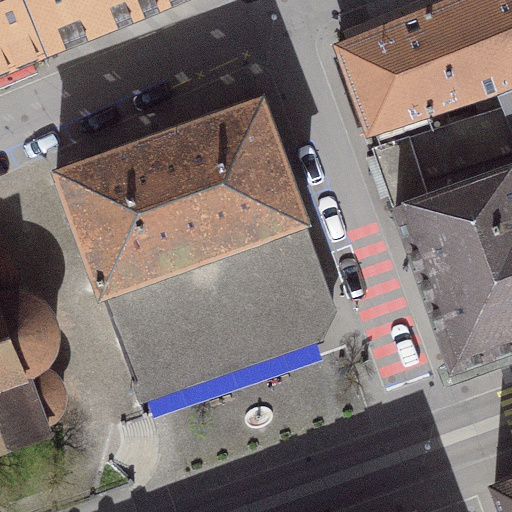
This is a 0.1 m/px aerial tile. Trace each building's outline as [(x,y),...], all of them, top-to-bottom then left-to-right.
[(0,0),(0,72),(46,54),(23,0),(0,0)] [(23,0),(46,54),(178,0),(23,0)] [(444,108),(497,91),(511,86),(511,0),(453,0),(338,47),(368,133),(401,122),(406,136),(449,122),(444,108)] [(511,86),(497,91),(501,107),(511,136),(511,86)] [(53,173),(99,295),(301,224),(304,223),(260,99),(53,173)] [(449,123),(449,122),(406,136),(373,148),(451,370),(511,348),(511,136),(501,107),(449,123)] [(138,399),(319,337),(332,308),(301,224),(99,295),(138,399)] [(0,248),(0,450),(49,433),(45,422),(56,411),(60,391),(54,377),(37,366),(52,342),(51,321),(34,298),(7,291),(17,273),(9,253),(0,248)] [(511,511),(511,479),(494,486),(502,511),(511,511)]
